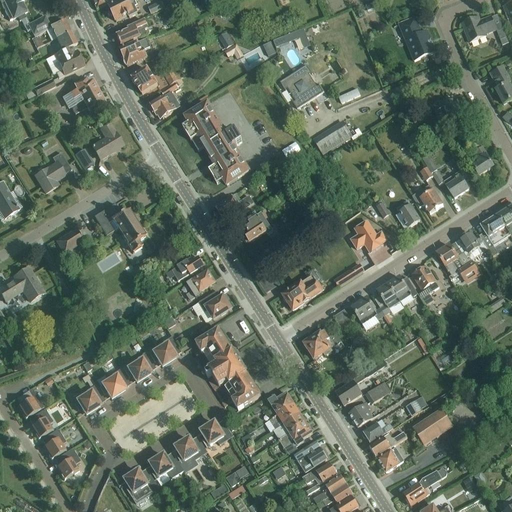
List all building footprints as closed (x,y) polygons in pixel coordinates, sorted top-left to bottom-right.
[(40,36),(50,28),(45,18),(29,26),(24,15),(27,13),(22,3),(24,2),(22,0),(0,0),(0,2),(10,22),(18,18),(20,23),(22,22),(27,32),(31,30),(36,38),(40,36)] [(104,0),(92,0),(98,11),(108,7),(105,0),(104,0)] [(130,20),(138,16),(134,9),(137,8),(132,0),(131,0),(110,10),(117,24),(129,18),(130,20)] [(204,0),(202,1),(201,6),(203,10),(208,11),(212,8),(213,4),(211,0),(210,0),(204,0)] [(162,2),(148,9),(151,16),(165,9),(162,2)] [(377,4),(366,8),(368,13),(379,9),(377,4)] [(478,18),(462,25),(470,45),(486,38),(485,35),(496,31),(491,19),(483,22),(484,24),(481,25),(478,18)] [(431,46),(429,42),(430,41),(427,32),(421,34),(415,20),(399,26),(403,35),(406,34),(408,40),(405,41),(415,63),(422,60),(424,62),(428,61),(429,57),(436,54),(432,46),(431,46)] [(56,40),(70,33),(65,21),(51,28),(56,40)] [(122,35),(116,37),(121,48),(126,46),(141,40),(148,37),(145,31),(148,29),(146,23),(141,25),(129,30),(129,32),(122,35)] [(503,31),(497,33),(500,42),(503,47),(509,44),(507,39),(503,31)] [(310,49),(306,38),(304,32),(290,37),(292,44),(300,41),(304,51),(310,49)] [(77,46),(70,33),(56,40),(61,50),(62,53),(71,48),(77,46)] [(39,38),(34,41),(37,49),(43,46),(39,38)] [(143,43),(121,53),(128,69),(145,62),(147,59),(145,55),(148,54),(146,51),(151,49),(148,41),(143,43)] [(270,45),(263,48),(268,59),(275,56),(270,45)] [(237,46),(225,53),(228,59),(234,56),(238,61),(244,57),(237,46)] [(71,48),(62,53),(54,57),(62,72),(56,75),(59,81),(84,67),(77,52),(74,54),(71,48)] [(155,67),(167,61),(164,55),(151,61),(155,67)] [(21,67),(15,70),(17,75),(24,72),(21,67)] [(307,67),(280,84),(286,93),(287,92),(286,90),(287,89),(296,103),(294,104),(293,102),(292,102),(297,111),(298,111),(324,94),(319,85),(318,86),(319,88),(317,89),(309,75),(311,74),(312,76),(313,76),(307,67)] [(507,104),(511,101),(511,90),(509,85),(511,84),(503,68),(489,75),(497,91),(496,91),(501,101),(504,107),(508,105),(507,104)] [(170,87),(181,80),(184,79),(180,71),(174,74),(171,70),(163,75),(170,87)] [(143,97),(158,87),(148,71),(133,80),(143,97)] [(70,95),(63,99),(69,110),(71,109),(75,116),(87,109),(90,114),(105,105),(92,83),(89,85),(87,81),(74,88),(76,92),(70,95)] [(56,89),(52,82),(34,91),(38,98),(56,89)] [(165,99),(150,107),(156,118),(160,116),(163,121),(174,114),(180,110),(177,105),(172,95),(179,90),(178,88),(175,84),(170,87),(161,93),(165,99)] [(405,100),(397,104),(401,114),(409,111),(405,100)] [(452,126),(465,118),(456,102),(446,108),(443,102),(432,107),(441,124),(449,119),(452,126)] [(192,143),(193,143),(199,153),(204,150),(212,163),(208,166),(211,171),(209,172),(218,186),(224,182),(227,188),(250,175),(238,155),(234,149),(243,144),(236,133),(227,138),(220,126),(209,107),(186,120),(190,126),(183,129),(192,143)] [(506,124),(511,120),(508,116),(503,120),(506,124)] [(323,156),(352,138),(344,125),(326,137),(325,135),(314,142),(323,156)] [(106,140),(92,149),(100,161),(123,147),(110,126),(100,132),(106,140)] [(70,129),(61,134),(67,144),(76,139),(70,129)] [(479,177),(493,168),(486,156),(482,149),(476,153),(480,159),(477,161),(479,165),(473,169),(479,177)] [(84,151),(74,157),(83,172),(93,166),(84,151)] [(66,177),(65,175),(71,171),(61,154),(53,160),(56,165),(35,178),(46,195),(55,189),(53,185),(66,177)] [(433,178),(433,177),(428,169),(421,174),(427,183),(433,178)] [(438,173),(433,177),(433,178),(439,187),(444,184),(445,183),(438,173)] [(445,183),(444,184),(455,200),(469,191),(461,180),(463,178),(461,174),(454,178),(453,178),(445,183)] [(0,212),(5,220),(19,211),(3,185),(0,186),(0,212)] [(443,207),(433,192),(433,193),(429,188),(412,199),(420,210),(424,207),(430,216),(443,207)] [(232,199),(216,209),(225,224),(254,206),(250,199),(242,204),(237,196),(232,199)] [(396,217),(406,232),(420,222),(408,204),(397,211),(400,215),(396,217)] [(377,209),(384,220),(391,216),(384,205),(383,205),(377,209)] [(128,217),(130,215),(129,212),(122,217),(115,206),(94,219),(107,238),(118,230),(117,230),(121,228),(119,225),(129,218),(128,217)] [(511,207),(498,217),(511,238),(511,237),(511,207)] [(146,239),(130,215),(128,217),(129,218),(119,225),(121,228),(117,230),(118,230),(133,254),(142,249),(138,243),(146,239)] [(262,227),(267,224),(262,215),(246,226),(247,228),(242,232),(245,237),(245,238),(244,239),(244,241),(246,245),(248,245),(249,245),(250,246),(267,235),(262,227)] [(485,234),(479,237),(484,245),(488,251),(493,259),(498,256),(494,249),(511,238),(498,217),(481,228),(485,234)] [(359,238),(351,243),(357,252),(365,247),(370,255),(383,247),(382,246),(387,242),(382,235),(377,238),(368,224),(355,232),(359,238)] [(64,254),(83,242),(76,231),(57,243),(64,254)] [(470,235),(460,241),(467,252),(464,254),(469,261),(470,260),(471,262),(488,251),(484,245),(483,243),(479,237),(478,236),(473,239),(470,235)] [(450,247),(438,256),(452,277),(449,279),(454,287),(463,281),(464,282),(479,273),(478,272),(471,262),(470,260),(469,261),(464,254),(462,255),(457,258),(450,247)] [(185,279),(204,267),(199,259),(195,261),(193,258),(172,272),(178,283),(185,279)] [(436,258),(432,261),(438,269),(441,267),(436,258)] [(360,266),(335,282),(340,290),(365,274),(360,266)] [(418,296),(425,308),(434,303),(430,296),(439,290),(435,284),(436,283),(426,268),(412,277),(422,292),(423,293),(418,296)] [(31,304),(44,296),(28,270),(15,278),(17,281),(0,290),(0,293),(5,303),(23,292),(31,304)] [(302,286),(284,298),(294,313),(324,294),(318,286),(323,283),(315,271),(306,278),(309,282),(302,286)] [(193,281),(187,285),(187,286),(188,286),(193,293),(187,296),(191,302),(203,294),(202,293),(215,285),(208,274),(194,283),(193,282),(194,282),(193,281)] [(413,300),(418,296),(411,285),(407,279),(402,282),(400,280),(389,287),(398,300),(400,304),(411,297),(413,300)] [(497,284),(491,288),(496,295),(502,292),(497,284)] [(511,286),(511,285),(503,294),(511,302),(511,286)] [(380,298),(375,301),(380,309),(385,317),(389,315),(387,312),(400,304),(398,300),(389,287),(378,294),(380,298)] [(199,305),(192,309),(198,318),(205,314),(208,312),(214,322),(232,310),(223,298),(221,299),(218,293),(199,305)] [(368,300),(352,310),(363,327),(376,318),(378,322),(385,317),(380,309),(376,312),(368,300)] [(352,325),(344,311),(333,318),(341,332),(352,325)] [(176,326),(172,320),(164,324),(168,331),(176,326)] [(233,403),(238,412),(261,398),(260,396),(259,396),(247,376),(246,374),(245,374),(242,368),(241,367),(240,368),(237,363),(238,362),(237,362),(234,356),(233,353),(232,354),(220,334),(219,331),(196,346),(202,355),(212,371),(210,372),(209,373),(210,374),(206,376),(208,380),(212,377),(220,389),(220,388),(223,387),(233,403)] [(334,335),(329,339),(325,333),(305,346),(315,361),(324,355),(326,357),(332,353),(331,350),(340,344),(334,335)] [(150,357),(155,366),(156,366),(155,364),(156,363),(158,362),(161,367),(160,367),(160,368),(161,368),(162,369),(171,364),(176,360),(175,359),(176,358),(181,355),(180,352),(179,352),(171,339),(158,347),(160,351),(153,355),(152,356),(151,357),(150,357)] [(423,339),(417,342),(425,356),(431,353),(423,339)] [(438,341),(432,344),(436,350),(442,346),(438,341)] [(453,365),(451,354),(443,355),(444,366),(453,365)] [(113,360),(110,355),(102,360),(106,365),(113,360)] [(125,373),(124,373),(128,378),(129,381),(130,381),(130,380),(131,379),(132,378),(133,380),(135,383),(135,384),(136,384),(137,385),(146,380),(151,376),(149,375),(151,374),(155,371),(156,371),(156,370),(148,359),(146,355),(132,363),(134,365),(134,366),(135,367),(130,370),(129,371),(128,371),(128,372),(127,372),(127,373),(125,374),(125,373)] [(88,364),(83,367),(87,373),(92,370),(88,364)] [(100,389),(99,390),(104,397),(106,396),(107,395),(110,399),(109,400),(110,400),(111,401),(120,396),(125,393),(124,391),(126,390),(131,387),(131,386),(130,386),(121,371),(107,379),(109,382),(110,383),(101,389),(100,389)] [(344,384),(334,390),(337,396),(336,396),(345,409),(362,398),(355,388),(367,380),(363,375),(352,383),(353,385),(348,389),(344,384)] [(435,386),(441,381),(438,376),(432,381),(435,386)] [(366,397),(372,407),(391,395),(384,385),(366,397)] [(74,405),(74,406),(79,413),(80,412),(82,411),(85,415),(84,416),(85,416),(86,417),(95,412),(100,409),(99,407),(100,406),(106,403),(105,402),(95,387),(82,395),(83,398),(84,399),(76,405),(75,405),(74,405)] [(32,391),(16,401),(23,411),(21,412),(26,420),(43,410),(32,391)] [(273,421),(295,407),(287,395),(277,402),(276,399),(269,403),(274,410),(268,414),(273,421)] [(416,403),(406,410),(413,419),(422,413),(416,403)] [(366,405),(349,416),(359,430),(373,420),(368,412),(370,411),(366,405)] [(262,411),(258,406),(253,410),(256,415),(262,411)] [(270,423),(276,432),(284,427),(300,416),(295,407),(273,421),(270,423)] [(45,411),(29,421),(36,431),(34,432),(39,441),(53,432),(49,426),(53,424),(45,411)] [(425,448),(453,430),(442,412),(413,430),(425,448)] [(274,433),(280,443),(282,441),(306,425),(300,416),(284,427),(276,432),(274,433)] [(206,431),(202,434),(203,435),(202,436),(203,436),(205,438),(206,440),(205,441),(203,443),(207,450),(208,450),(208,449),(209,448),(210,447),(211,447),(217,443),(218,444),(218,445),(220,447),(232,439),(233,438),(223,423),(223,422),(218,425),(217,426),(216,425),(210,428),(206,431)] [(282,441),(280,443),(284,449),(289,457),(293,455),(298,451),(297,450),(296,449),(301,446),(304,444),(303,443),(303,442),(302,442),(303,441),(307,439),(312,435),(306,425),(282,441)] [(390,426),(381,431),(377,425),(364,434),(364,436),(362,437),(365,441),(367,440),(371,446),(394,431),(392,428),(390,426)] [(58,431),(42,441),(49,452),(47,453),(47,452),(46,452),(52,461),(66,452),(62,446),(66,444),(58,431)] [(480,440),(477,433),(458,442),(461,449),(480,440)] [(389,436),(384,440),(370,449),(377,460),(391,451),(408,440),(404,434),(395,440),(394,440),(393,440),(392,440),(391,439),(389,436)] [(249,435),(241,440),(245,446),(253,441),(249,435)] [(178,449),(176,450),(177,451),(177,452),(178,452),(178,453),(181,456),(179,457),(178,458),(177,458),(182,466),(184,464),(192,459),(193,461),(194,462),(194,463),(208,455),(198,439),(198,438),(191,443),(190,441),(185,444),(178,449)] [(315,443),(294,457),(301,468),(301,467),(306,475),(314,469),(327,461),(324,456),(325,455),(321,450),(320,450),(315,443)] [(251,448),(245,451),(248,456),(254,452),(251,448)] [(80,473),(76,466),(81,463),(73,450),(55,461),(62,472),(60,473),(60,472),(59,473),(65,481),(74,475),(74,476),(80,473)] [(387,475),(402,464),(404,462),(396,450),(378,461),(387,475)] [(156,463),(151,466),(152,467),(151,468),(152,468),(155,472),(155,473),(154,473),(153,474),(152,474),(157,482),(157,481),(159,480),(167,475),(168,477),(171,482),(180,476),(184,473),(173,455),(173,454),(167,458),(166,459),(165,457),(160,460),(156,463)] [(316,471),(303,479),(307,486),(316,480),(319,486),(323,483),(323,484),(336,476),(335,474),(336,472),(334,469),(332,469),(329,465),(317,473),(316,471)] [(283,468),(275,473),(280,481),(288,475),(283,468)] [(246,470),(238,476),(241,481),(249,475),(246,470)] [(135,476),(126,482),(127,484),(126,484),(127,484),(130,489),(128,489),(127,490),(126,491),(136,506),(137,506),(137,505),(147,499),(157,492),(160,491),(151,477),(147,471),(148,471),(147,471),(142,474),(141,475),(140,473),(135,476)] [(419,488),(405,496),(411,507),(418,503),(418,504),(427,499),(430,497),(426,491),(442,482),(446,480),(446,476),(444,473),(441,472),(437,474),(423,482),(419,488)] [(480,474),(474,478),(480,487),(486,483),(480,474)] [(236,476),(228,481),(232,488),(241,483),(236,476)] [(269,481),(266,478),(258,482),(261,486),(269,481)] [(328,500),(346,488),(340,478),(326,487),(329,492),(325,495),(324,494),(314,500),(317,506),(328,500)] [(474,479),(467,482),(474,498),(481,495),(474,479)] [(224,487),(219,490),(223,497),(228,493),(224,487)] [(306,498),(319,489),(317,487),(305,495),(306,498)] [(328,500),(317,506),(320,511),(326,508),(335,502),(338,506),(352,497),(346,488),(328,500)] [(243,489),(229,497),(233,502),(246,493),(243,489)] [(439,507),(449,501),(444,493),(434,500),(439,507)] [(490,511),(483,498),(468,507),(470,511),(490,511)] [(352,499),(332,511),(354,511),(358,510),(356,506),(357,503),(355,501),(353,500),(352,499)]
